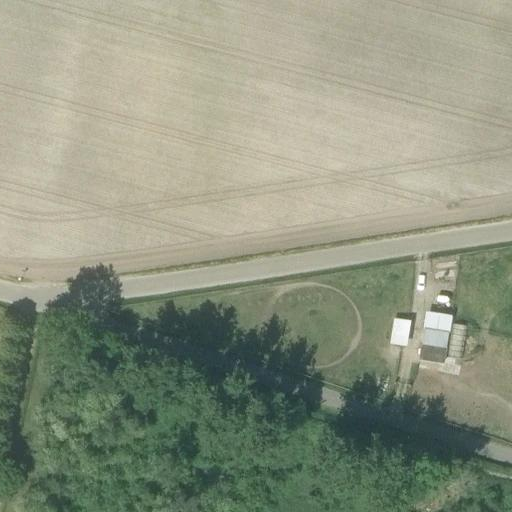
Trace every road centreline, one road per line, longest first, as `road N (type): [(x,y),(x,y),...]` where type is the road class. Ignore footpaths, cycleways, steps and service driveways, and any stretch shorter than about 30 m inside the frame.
road 1 (unclassified): [(511,458),(36,304)]
road 2 (unclassified): [(36,304),(511,230)]
road 3 (unclassified): [(0,486),(36,304)]
